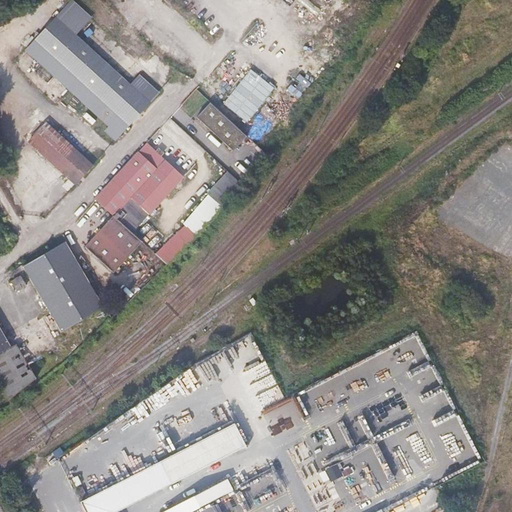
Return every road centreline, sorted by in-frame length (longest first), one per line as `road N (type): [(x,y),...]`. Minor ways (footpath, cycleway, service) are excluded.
road 1 (residential): [(0,270),(101,175),(254,0)]
road 2 (unknown): [(62,511),(52,491),(58,469),(215,383),(234,387),(267,444)]
road 3 (unknown): [(267,444),(395,386),(440,465)]
